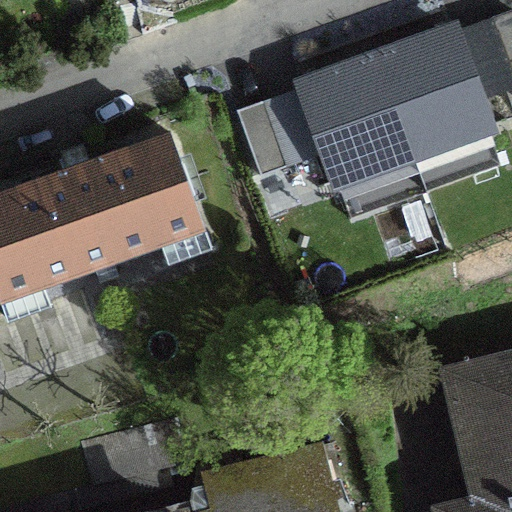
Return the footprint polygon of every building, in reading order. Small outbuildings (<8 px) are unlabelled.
[(414,172),(496,143),(459,37),(419,51),(376,66),(347,76),(294,95),(331,201),(414,172)] [(0,305),(201,234),(167,136),(0,195),(0,305)] [(511,511),(511,362),(446,378),(477,506),(453,511),(511,511)] [(88,489),(0,510),(0,511),(71,511),(170,489),(165,470),(182,466),(173,421),(77,446),(88,489)] [(330,511),(324,487),(315,451),(203,478),(210,511),(330,511)]
